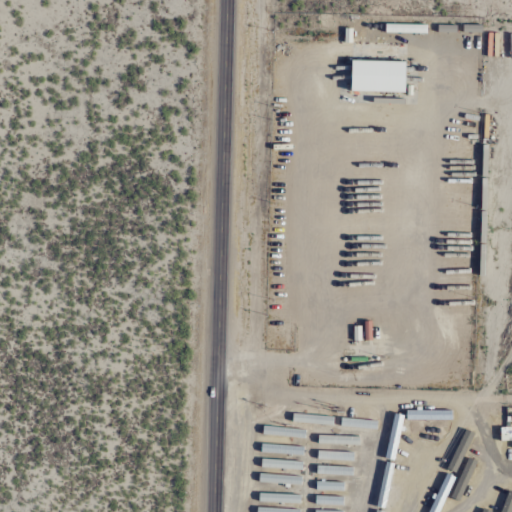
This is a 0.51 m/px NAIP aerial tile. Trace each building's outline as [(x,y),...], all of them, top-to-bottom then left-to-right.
[(424,25),(383,24),(383,33),(424,34),(424,25)] [(486,57),(497,57),(497,33),(485,34),(486,57)] [(402,93),(402,62),(347,61),(347,92),(402,93)] [(437,275),(470,275),(470,262),(457,263),(457,261),(437,261),(437,275)] [(404,420),(446,421),(447,412),(404,411),(404,420)] [(290,422),(331,426),(332,418),(291,414),(290,422)] [(401,416),(392,414),(383,459),(393,461),(401,416)] [(374,429),(375,420),(339,419),(339,428),(374,429)] [(304,429),(261,428),(260,436),(303,438),(304,429)] [(358,446),(358,437),(316,436),(316,444),(358,446)] [(302,447),(259,445),(259,454),(302,455),(302,447)] [(352,461),(353,453),(316,451),(316,460),(352,461)] [(301,462),(260,460),(259,469),(301,470),(301,462)] [(352,476),(352,467),(316,466),(315,475),(352,476)] [(300,486),(300,476),(257,475),(257,484),(300,486)] [(315,491),(342,492),(343,483),(315,482),(315,491)] [(510,511),(511,506),(511,492),(506,491),(499,511),(510,511)] [(299,495),(257,494),(257,503),(299,504),(299,495)] [(342,506),(343,497),(314,496),(314,505),(342,506)]
